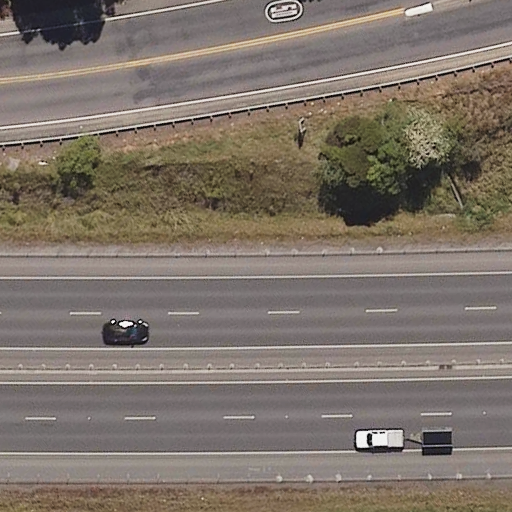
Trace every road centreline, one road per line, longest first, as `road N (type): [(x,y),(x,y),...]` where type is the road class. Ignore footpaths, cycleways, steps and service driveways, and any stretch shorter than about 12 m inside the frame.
road 1 (motorway): [(0,304),(511,308)]
road 2 (motorway): [(511,406),(0,409)]
road 3 (secondary): [(0,78),(353,27),(449,0)]
